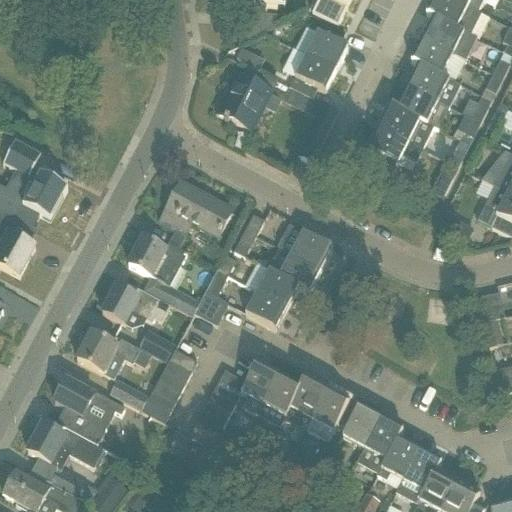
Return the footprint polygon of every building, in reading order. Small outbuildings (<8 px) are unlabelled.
[(215,0),(215,8),(219,8),(232,10),(277,13),(277,10),(277,0),(215,0)] [(321,0),(312,18),(338,31),(353,0),(321,0)] [(465,39),(466,38),(470,40),(481,19),(478,17),(478,18),(444,0),(436,0),(426,19),(434,23),(465,39)] [(444,0),(478,18),(478,17),(486,0),(444,0)] [(243,19),(240,51),(277,34),(278,22),(243,19)] [(306,32),(295,54),(307,60),(338,75),(349,52),(341,48),(346,38),(345,37),(344,37),(328,29),(323,27),(315,23),(309,34),(306,32)] [(434,23),(423,45),(453,61),(465,39),(434,23)] [(511,34),(508,33),(501,47),(511,52),(511,34)] [(442,82),(453,61),(423,45),(411,66),(419,70),(442,82)] [(242,54),(237,64),(248,70),(253,59),(242,54)] [(265,65),(253,59),(248,70),(260,75),(265,65)] [(307,60),(291,93),(294,94),(313,104),(319,93),(327,98),(338,75),(307,60)] [(503,85),(510,70),(500,65),(493,80),(503,85)] [(419,70),(408,92),(439,108),(449,113),(461,90),(451,85),(450,86),(442,82),(419,70)] [(496,99),(503,85),(493,80),(486,94),(496,99)] [(281,104),(271,99),(271,97),(239,81),(219,119),(228,123),(226,126),(229,128),(231,125),(254,136),(265,113),(274,117),(281,104)] [(397,113),(428,129),(439,108),(408,92),(397,113)] [(294,94),(287,108),(318,123),(324,109),(313,104),(294,94)] [(313,169),(339,117),(324,109),(318,123),(298,161),(313,169)] [(391,110),(379,132),(416,151),(423,154),(434,132),(428,129),(397,113),(391,110)] [(481,129),(488,115),(478,110),(471,124),(481,129)] [(474,144),(481,129),(471,124),(464,139),(474,144)] [(416,151),(379,132),(368,154),(375,158),(370,168),(393,180),(402,161),(416,168),(423,154),(416,151)] [(460,146),(456,153),(466,159),(471,151),(460,146)] [(0,193),(0,217),(17,227),(33,236),(41,222),(51,228),(68,196),(50,186),(33,177),(41,163),(15,149),(3,171),(13,176),(3,195),(2,194),(0,193)] [(449,168),(459,173),(466,159),(456,153),(449,168)] [(511,159),(495,191),(511,199),(511,159)] [(430,199),(442,205),(443,205),(452,187),(439,181),(430,199)] [(176,236),(168,250),(178,255),(186,241),(185,241),(191,229),(219,244),(233,216),(181,189),(160,228),(176,236)] [(511,199),(495,191),(477,225),(511,242),(511,199)] [(0,255),(0,272),(3,274),(20,284),(36,255),(10,241),(17,227),(0,217),(0,245),(4,248),(0,255)] [(254,220),(244,238),(242,242),(253,248),(265,226),(254,220)] [(303,237),(291,259),(322,276),(334,254),(303,237)] [(245,263),(253,248),(242,242),(234,257),(245,263)] [(200,309),(169,292),(187,260),(178,255),(168,250),(165,256),(143,244),(128,271),(151,283),(143,297),(170,311),(184,319),(185,318),(193,323),(195,319),(194,319),(200,309)] [(291,259),(279,281),(300,293),(309,298),(322,276),(291,259)] [(217,276),(228,282),(236,267),(225,261),(217,276)] [(205,298),(216,304),(228,282),(217,276),(205,298)] [(258,298),(288,314),(300,293),(279,281),(269,276),(258,298)] [(170,311),(143,297),(131,290),(126,298),(116,292),(109,306),(105,307),(102,313),(103,316),(102,319),(125,331),(132,318),(150,328),(153,323),(161,327),(170,311)] [(205,298),(200,309),(223,321),(229,311),(216,304),(205,298)] [(288,314),(258,298),(246,319),(276,336),(288,314)] [(506,323),(504,318),(499,298),(488,301),(494,326),(506,323)] [(477,304),(483,328),(494,326),(488,301),(477,304)] [(194,319),(195,319),(218,331),(223,321),(200,309),(194,319)] [(500,349),(494,326),(483,328),(489,352),(500,349)] [(149,336),(140,355),(166,369),(176,350),(149,336)] [(91,338),(77,365),(94,375),(103,379),(114,385),(125,365),(133,369),(133,368),(140,356),(121,345),(117,352),(109,348),(91,338)] [(170,366),(192,378),(198,368),(176,355),(170,366)] [(140,356),(133,368),(143,373),(150,361),(140,356)] [(164,376),(186,388),(192,378),(170,366),(164,376)] [(257,421),(258,421),(264,411),(263,410),(280,380),(259,368),(247,388),(241,398),(248,402),(242,413),(257,421)] [(495,375),(500,400),(511,398),(506,372),(495,375)] [(158,386),(181,399),(186,388),(164,376),(158,386)] [(241,399),(241,398),(247,388),(226,376),(220,387),(241,399)] [(264,411),(258,421),(280,433),(284,424),(302,392),(280,380),(263,410),(264,411)] [(284,424),(306,436),(328,395),(307,383),(302,392),(284,424)] [(125,414),(91,396),(90,399),(66,386),(54,408),(64,413),(56,429),(88,446),(96,451),(102,440),(114,417),(121,421),(125,414)] [(120,406),(141,417),(148,403),(117,386),(109,400),(120,406)] [(158,386),(153,396),(175,409),(181,399),(158,386)] [(214,397),(235,409),(241,399),(220,387),(214,397)] [(306,436),(328,448),(350,407),(328,395),(306,436)] [(147,407),(169,419),(175,409),(153,396),(147,407)] [(230,419),(235,409),(214,397),(208,407),(230,419)] [(141,417),(163,429),(169,419),(147,407),(141,417)] [(224,430),(230,419),(208,407),(202,418),(224,430)] [(343,442),(364,454),(365,454),(381,424),(359,412),(343,442)] [(218,440),(220,436),(224,430),(202,418),(197,428),(218,440)] [(356,467),(378,479),(381,474),(386,466),(387,466),(399,445),(403,437),(381,424),(365,454),(364,454),(356,467)] [(94,474),(103,457),(66,438),(64,442),(43,431),(27,459),(50,471),(61,451),(72,457),(69,461),(94,474)] [(195,431),(189,442),(210,454),(216,443),(195,431)] [(216,443),(210,454),(233,467),(239,456),(216,443)] [(381,474),(378,479),(377,481),(386,486),(390,479),(402,486),(404,486),(420,457),(399,445),(387,466),(386,466),(381,474)] [(271,450),(263,464),(275,470),(283,456),(271,450)] [(228,486),(237,468),(208,453),(199,470),(228,486)] [(309,464),(294,456),(289,466),(286,471),(308,484),(317,468),(309,464)] [(404,486),(402,486),(395,498),(417,510),(424,498),(425,498),(437,476),(441,469),(420,457),(404,486)] [(59,473),(50,489),(80,505),(88,489),(59,473)] [(424,498),(417,510),(416,511),(445,511),(459,488),(437,476),(425,498),(424,498)] [(80,505),(50,489),(30,479),(27,485),(16,480),(4,502),(18,509),(17,511),(18,511),(85,511),(88,509),(80,505)] [(111,482),(90,511),(115,511),(128,495),(111,482)] [(331,483),(325,494),(339,501),(344,491),(331,483)] [(483,511),(476,508),(480,500),(459,488),(445,511),(483,511)] [(128,511),(140,511),(147,502),(135,493),(124,509),(128,511)] [(344,495),(338,505),(347,511),(359,511),(362,509),(344,495)] [(359,511),(374,511),(378,507),(366,500),(362,509),(359,511)]
